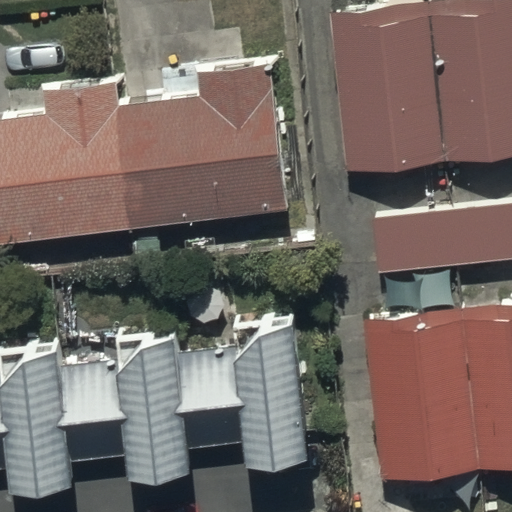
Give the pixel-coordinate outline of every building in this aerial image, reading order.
[(511,0),(372,0),(327,4),(344,185),(511,169),(511,0)] [(0,236),(285,200),(272,57),(202,64),(205,89),(119,97),(117,77),(45,84),(47,112),(0,116),(0,236)] [(511,200),(372,216),(378,277),(511,261),(511,200)] [(511,303),(367,321),(387,485),(511,469),(511,303)] [(296,324),(0,358),(0,475),(8,474),(12,511),(41,511),(76,508),(71,469),(119,464),(124,503),(193,494),(189,454),(239,448),(244,487),(314,478),(296,324)]
